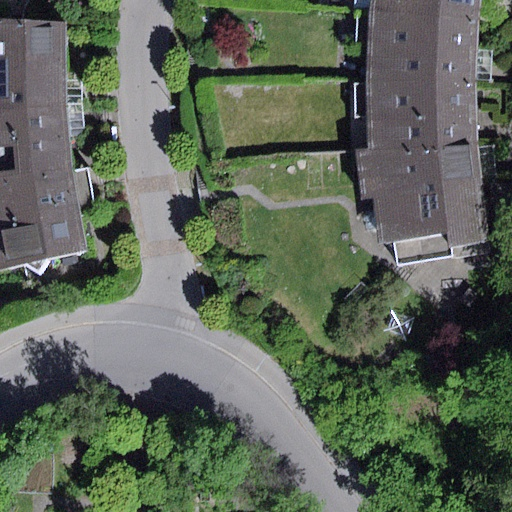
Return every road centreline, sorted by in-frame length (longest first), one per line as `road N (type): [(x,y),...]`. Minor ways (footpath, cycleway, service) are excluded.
road 1 (residential): [(145,0),(142,101),(165,264),(149,356)]
road 2 (residential): [(341,511),(273,429),(217,382),(149,356)]
road 3 (residential): [(149,356),(95,355),(23,372),(0,390)]
